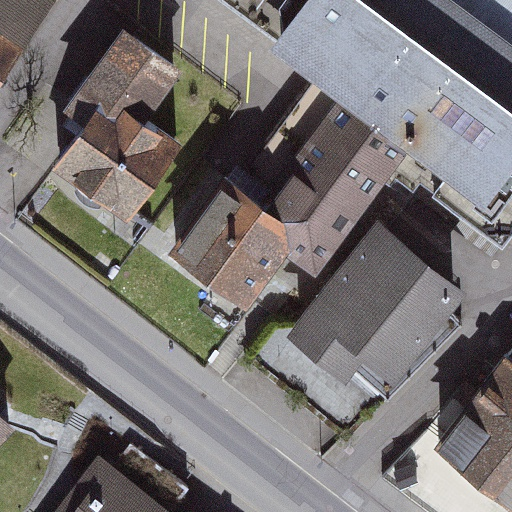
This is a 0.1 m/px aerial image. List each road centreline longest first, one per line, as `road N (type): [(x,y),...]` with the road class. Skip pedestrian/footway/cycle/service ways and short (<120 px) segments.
road 1 (unclassified): [(0,275),(298,511)]
road 2 (unknown): [(0,148),(101,0)]
